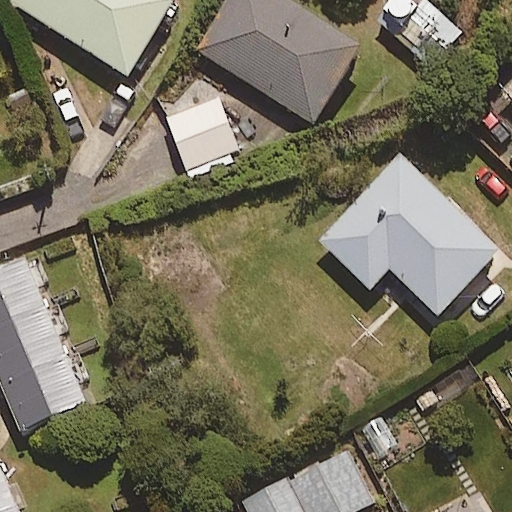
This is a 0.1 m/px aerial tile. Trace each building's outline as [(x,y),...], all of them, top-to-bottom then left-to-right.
[(9,0),(127,74),(173,0),(9,0)] [(291,0),(232,0),(201,51),(313,121),(361,44),(291,0)] [(418,55),(465,8),(457,0),(387,0),(375,13),(418,55)] [(219,98),(168,116),(188,171),(238,153),(219,98)] [(401,157),(321,241),(370,288),(389,268),(438,314),(499,250),(401,157)] [(24,257),(0,267),(0,376),(22,428),(85,401),(24,257)] [(353,511),(377,500),(350,447),(243,504),(247,511),(353,511)] [(16,511),(0,475),(0,511),(16,511)]
